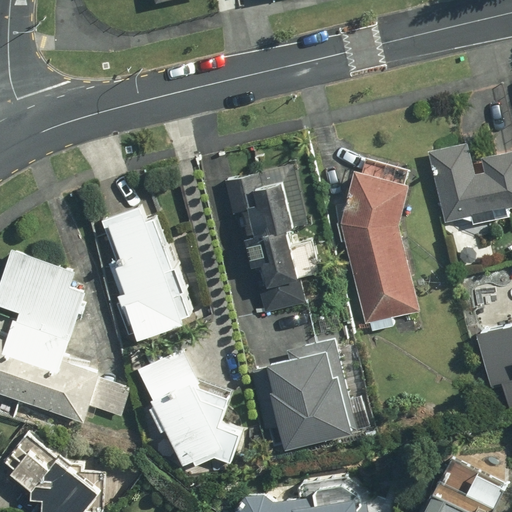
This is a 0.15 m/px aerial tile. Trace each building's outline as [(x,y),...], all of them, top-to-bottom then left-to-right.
[(511,144),(489,150),(492,166),(481,168),(474,135),(433,145),(450,217),(476,211),(478,218),(511,209),(511,144)] [(299,158),(230,174),(237,207),(258,202),(265,229),(252,232),(271,308),(309,299),(302,269),(305,269),(293,222),(314,217),(299,158)] [(362,163),(348,215),(374,316),(427,303),(406,220),(418,178),(362,163)] [(195,311),(193,304),(201,301),(164,205),(158,207),(154,196),(107,214),(124,258),(116,261),(140,324),(148,321),(150,328),(195,311)] [(94,284),(78,278),(83,263),(19,241),(0,294),(0,296),(24,305),(14,332),(0,327),(0,384),(91,416),(97,399),(127,409),(136,382),(106,372),(109,364),(71,351),(94,284)] [(276,356),(277,362),(257,366),(269,421),(289,416),(294,440),(362,425),(342,332),(293,343),(295,351),(276,356)] [(145,358),(191,455),(224,439),(241,455),(250,424),(228,418),(238,386),(209,373),(192,336),(145,358)] [(511,342),(494,346),(500,379),(511,377),(511,379),(511,342)] [(85,464),(35,425),(10,455),(40,480),(40,492),(49,492),(49,507),(44,511),(87,511),(92,506),(111,508),(114,466),(85,464)] [(375,511),(374,493),(370,495),(368,485),(321,492),(320,485),(282,491),(273,483),(255,486),(241,500),(243,511),(375,511)] [(500,511),(503,508),(454,483),(438,511),(500,511)]
